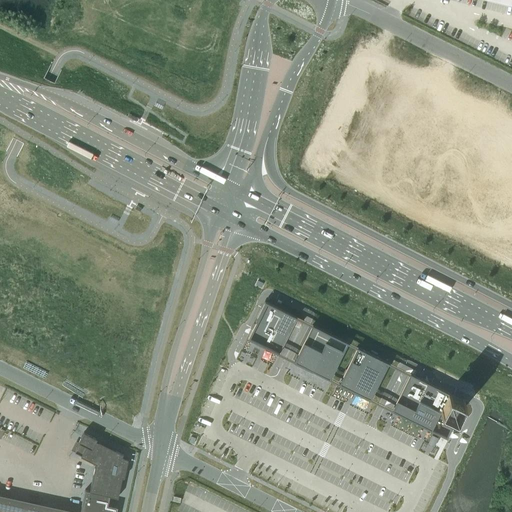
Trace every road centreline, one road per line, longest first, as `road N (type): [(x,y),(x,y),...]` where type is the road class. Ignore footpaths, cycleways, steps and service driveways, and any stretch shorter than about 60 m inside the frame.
road 1 (tertiary): [(511,305),(290,192),(275,174),(272,131)]
road 2 (secondary): [(238,220),(511,363)]
road 3 (secondary): [(511,328),(247,196)]
road 4 (secondary): [(224,185),(69,103),(0,78)]
road 5 (secondary): [(0,95),(217,208)]
road 6 (tertiary): [(217,208),(167,373),(166,411)]
road 7 (tertiary): [(166,411),(238,220)]
road 8 (tertiary): [(269,0),(224,185)]
road 9 (unclassified): [(342,0),(511,82)]
road 10 (tertiary): [(160,448),(0,368)]
road 11 (tertiary): [(272,131),(329,0)]
road 12 (unclassified): [(286,511),(160,448)]
